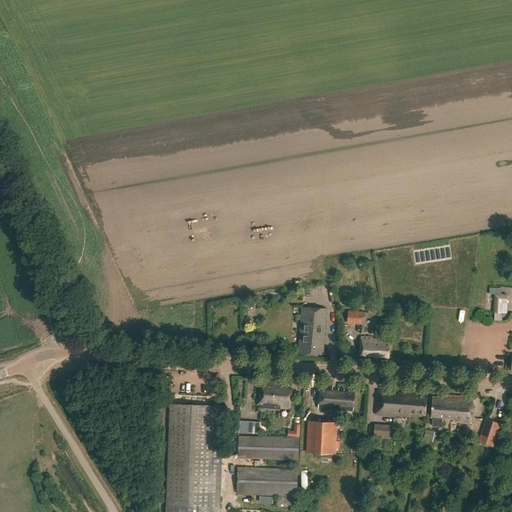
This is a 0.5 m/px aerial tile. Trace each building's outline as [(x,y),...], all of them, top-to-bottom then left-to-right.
[(494,294),(494,312),(501,313),(502,302),(507,302),(507,294),(494,294)] [(327,308),(302,306),(298,354),(316,355),(316,352),(323,353),(327,308)] [(348,311),(347,324),(362,325),(363,312),(348,311)] [(388,357),(389,338),(389,334),(377,333),(377,340),(373,339),(373,337),(360,336),(359,344),(363,344),(362,351),(358,351),(358,358),(378,360),(378,356),(388,357)] [(287,383),(261,382),(258,407),(263,407),(263,408),(279,409),(279,407),(289,408),(291,387),(287,387),(287,383)] [(331,387),(319,386),(317,409),(352,411),(353,392),(343,391),(343,388),(337,387),(337,392),(331,391),(331,387)] [(390,391),(376,390),(374,413),(409,416),(409,415),(424,416),(426,396),(412,395),(412,393),(397,391),(396,395),(390,395),(390,391)] [(471,397),(446,395),(445,398),(431,397),(430,417),(452,419),(451,422),(469,423),(471,397)] [(169,404),(165,511),(219,511),(223,406),(169,404)] [(259,433),(260,422),(240,420),(239,431),(259,433)] [(336,453),(337,421),(308,420),(306,452),(336,453)] [(486,420),(478,442),(494,448),(501,424),(486,420)] [(288,433),(287,437),(299,437),(300,424),(297,424),(297,433),(288,433)] [(390,439),(391,426),(373,425),(372,438),(390,439)] [(425,430),(423,441),(433,442),(435,432),(425,430)] [(299,438),(288,437),(239,436),(238,457),(299,459),(299,438)] [(238,467),(237,494),(297,496),(298,469),(238,467)]
